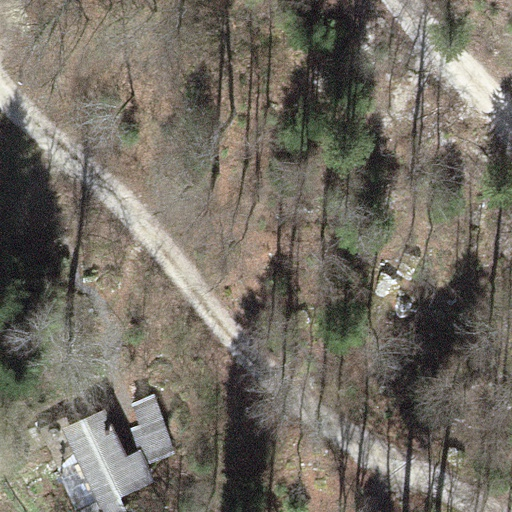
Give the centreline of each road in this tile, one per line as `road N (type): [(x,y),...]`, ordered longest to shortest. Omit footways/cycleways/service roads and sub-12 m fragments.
road 1 (track): [(482,511),(312,416),(253,357),(171,250),(0,97)]
road 2 (track): [(511,128),(393,0)]
